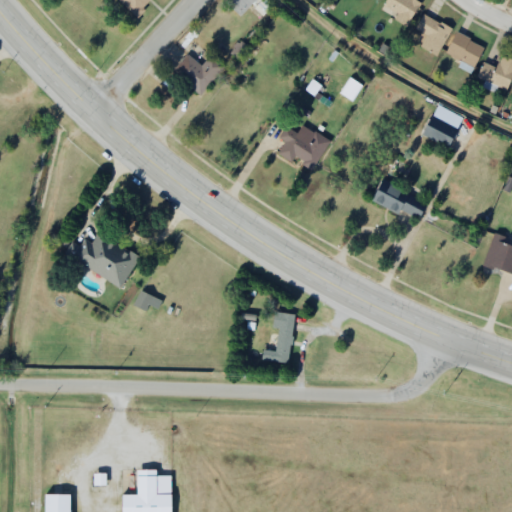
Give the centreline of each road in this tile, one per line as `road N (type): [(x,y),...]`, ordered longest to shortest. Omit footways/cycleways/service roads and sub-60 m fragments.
road 1 (primary): [(511,365),(408,324),(243,235),(133,151),(0,17)]
road 2 (residential): [(455,345),(417,385),(382,396),(0,383)]
road 3 (residential): [(83,106),(181,0)]
